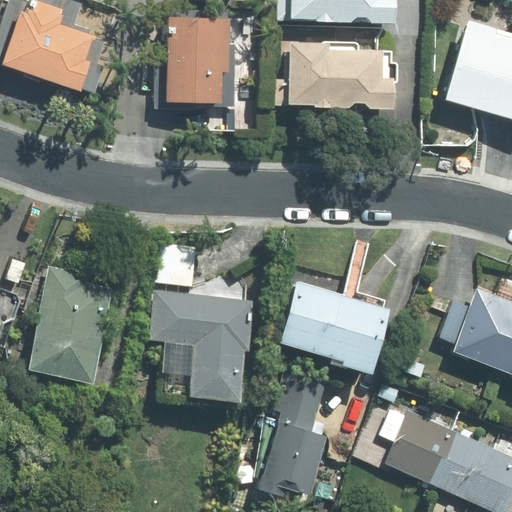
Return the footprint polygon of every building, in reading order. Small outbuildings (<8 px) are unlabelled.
[(99,45),(86,41),(88,32),(67,25),(69,19),(74,3),(63,0),(21,0),(16,18),(6,15),(0,32),(0,71),(81,98),(99,45)] [(278,20),(385,24),(385,0),(271,0),(271,19),(278,20)] [(209,107),(210,75),(219,76),(220,20),(211,19),(155,18),(153,106),(209,107)] [(511,44),(457,27),(434,99),(441,101),(511,124),(511,44)] [(384,50),(279,46),(278,79),(268,79),(266,110),(381,115),(382,79),(384,50)] [(192,247),(154,244),(150,292),(148,292),(143,343),(185,347),(179,402),(228,406),(233,353),(239,353),(244,301),(246,274),(233,273),(236,246),(207,243),(206,249),(192,247)] [(44,264),(15,372),(80,390),(109,281),(44,264)] [(377,309),(286,281),(266,348),(356,376),(377,309)] [(511,306),(467,289),(442,353),(511,380),(511,306)] [(0,332),(11,305),(0,300),(0,332)] [(303,433),(316,392),(273,378),(241,478),(299,496),(317,438),(303,433)] [(511,511),(511,434),(505,431),(496,452),(373,399),(348,457),(475,511),(511,511)]
